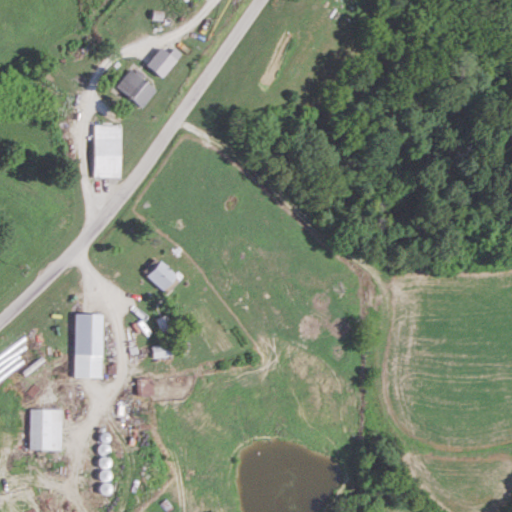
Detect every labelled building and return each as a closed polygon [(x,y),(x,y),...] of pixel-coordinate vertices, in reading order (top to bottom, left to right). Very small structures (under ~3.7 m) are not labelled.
[(117,86),(143,108),(157,90),(131,69),(117,86)] [(122,125),(94,125),(94,177),(122,177),(122,125)] [(146,275),(163,291),(177,277),(160,260),(146,275)] [(73,314),(73,377),(101,377),(101,314),(73,314)] [(158,319),(162,332),(172,329),(167,315),(158,319)] [(153,344),(153,356),(172,356),(172,344),(153,344)] [(151,392),(151,378),(142,378),(142,392),(151,392)] [(61,408),(29,408),(29,450),(61,450),(61,408)]
